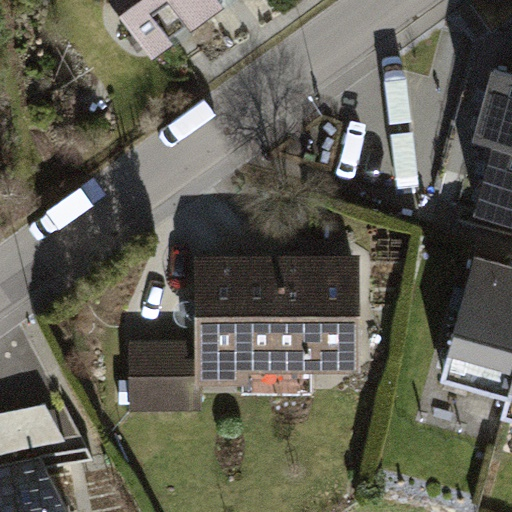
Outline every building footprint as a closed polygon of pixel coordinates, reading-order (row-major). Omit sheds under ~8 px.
[(112,0),(150,55),(230,0),(112,0)] [(511,69),(496,65),(475,138),(494,142),(475,208),(511,217),(511,69)] [(364,254),(195,253),(196,339),(129,339),(130,410),(199,410),(200,383),(250,384),(249,368),(359,367),(364,254)] [(511,262),(477,253),(441,376),(508,395),(503,414),(511,416),(511,262)] [(0,459),(72,439),(60,396),(0,412),(0,459)] [(0,511),(70,511),(40,459),(0,463),(0,511)]
